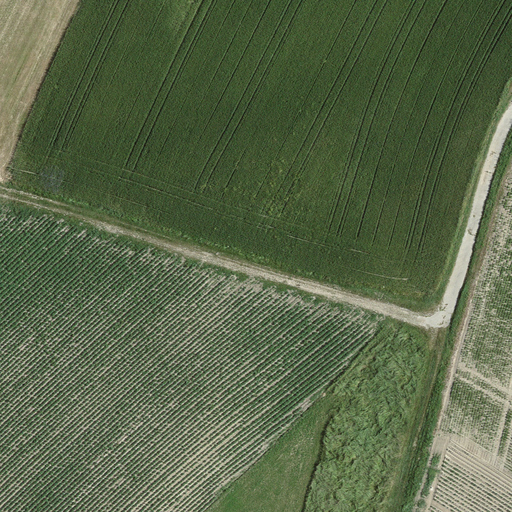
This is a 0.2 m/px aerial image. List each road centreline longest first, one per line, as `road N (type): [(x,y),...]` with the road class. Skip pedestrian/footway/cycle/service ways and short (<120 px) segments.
road 1 (track): [(511,112),(437,350),(0,188)]
road 2 (track): [(386,511),(437,350)]
